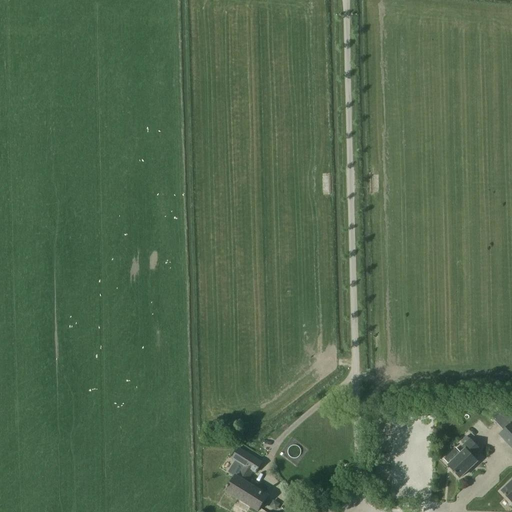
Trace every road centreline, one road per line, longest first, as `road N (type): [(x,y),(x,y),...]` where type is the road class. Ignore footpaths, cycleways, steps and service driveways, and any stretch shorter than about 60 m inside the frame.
road 1 (unclassified): [(358,369),(346,0)]
road 2 (unclassified): [(360,511),(358,369)]
road 3 (unclassified): [(266,449),(358,369)]
